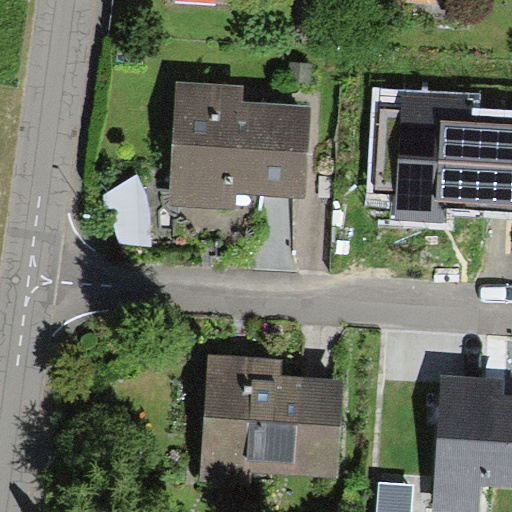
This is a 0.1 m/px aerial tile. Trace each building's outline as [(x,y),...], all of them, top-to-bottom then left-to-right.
[(235,93),(172,90),(165,213),(227,216),(229,197),(298,200),(302,113),(234,109),(235,93)] [(465,108),(394,105),(389,224),(433,226),(434,210),(511,213),(511,128),(464,127),(465,108)] [(345,196),(312,190),(298,268),(331,274),(345,196)] [(199,363),(196,489),(243,490),(243,476),(330,479),(332,385),(271,384),(271,365),(199,363)] [(496,387),(429,385),(426,507),(471,507),(472,494),(511,494),(511,407),(496,408),(496,387)]
